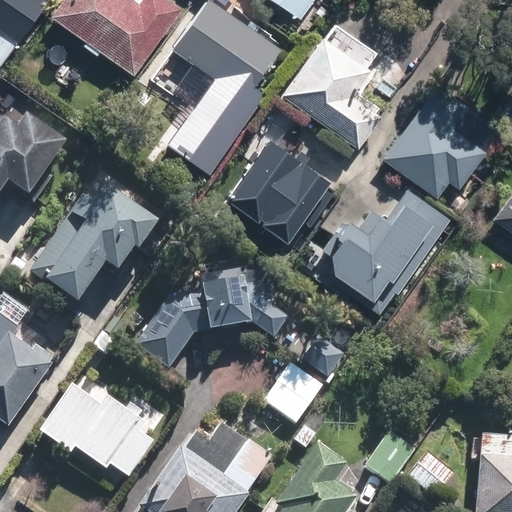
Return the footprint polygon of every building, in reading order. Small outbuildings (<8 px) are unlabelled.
[(0,0),(0,62),(43,0),(0,0)] [(136,77),(181,10),(166,0),(140,0),(139,2),(136,0),(61,0),(49,18),(136,77)] [(248,89),(278,47),(210,0),(201,0),(168,48),(210,77),(161,147),(202,176),(258,96),(248,89)] [(269,0),(297,18),(308,0),(269,0)] [(277,95),(355,149),(379,115),(348,94),(366,68),(319,35),(277,95)] [(432,82),(378,159),(435,198),(446,182),(455,189),(482,150),(447,126),(463,103),(432,82)] [(25,199),(62,143),(21,117),(14,127),(0,117),(0,188),(3,184),(25,199)] [(283,244),(326,180),(264,139),(221,203),(283,244)] [(511,186),(489,218),(511,234),(511,186)] [(324,247),(328,272),(364,296),(359,303),(375,314),(390,291),(395,294),(446,219),(402,189),(383,218),(369,208),(356,226),(344,218),(324,247)] [(75,202),(23,276),(69,308),(98,268),(110,276),(126,252),(130,255),(150,226),(101,192),(88,210),(75,202)] [(240,284),(239,277),(196,283),(197,289),(166,294),(131,344),(166,369),(192,331),(228,326),(249,323),(270,337),(285,315),(262,301),(259,282),(240,284)] [(0,319),(0,425),(5,429),(49,364),(48,364),(51,360),(31,347),(29,350),(10,338),(16,330),(0,319)] [(116,336),(102,326),(94,339),(108,349),(116,336)] [(340,340),(326,330),(319,338),(314,334),(297,358),(324,378),(341,354),(334,349),(340,340)] [(292,423),(319,385),(286,362),(259,400),(292,423)] [(328,385),(321,395),(328,400),(336,390),(328,385)] [(64,391),(33,436),(65,458),(69,452),(101,474),(105,469),(124,483),(150,446),(136,436),(142,427),(100,399),(94,407),(66,387),(64,391)] [(303,416),(292,431),(303,439),(314,423),(303,416)] [(362,467),(389,486),(413,452),(386,433),(362,467)] [(244,494),(269,458),(244,441),(219,477),(176,447),(133,509),(135,510),(134,511),(235,511),(246,496),(244,494)] [(342,511),(351,499),(328,484),(341,465),(311,445),(269,506),(277,511),(342,511)] [(451,476),(424,454),(405,477),(432,499),(451,476)] [(511,511),(511,459),(476,456),(471,511),(511,511)]
